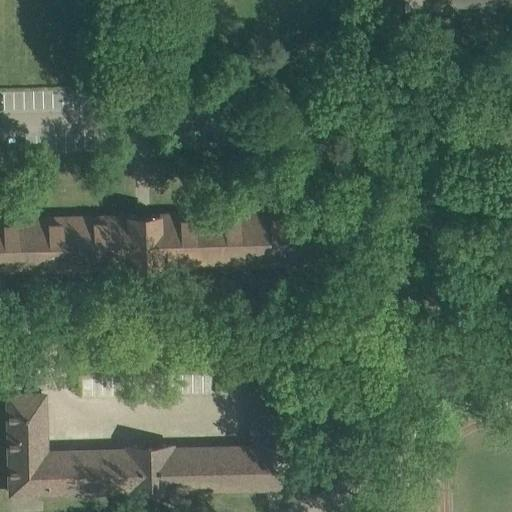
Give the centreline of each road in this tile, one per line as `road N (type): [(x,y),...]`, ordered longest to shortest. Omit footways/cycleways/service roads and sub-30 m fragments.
road 1 (unclassified): [(146,336),(398,331)]
road 2 (unclassified): [(398,331),(400,112)]
road 3 (unclassified): [(146,336),(140,120)]
road 4 (unclassified): [(140,120),(347,113)]
road 5 (unclassified): [(400,511),(398,331)]
road 6 (unclassified): [(0,340),(146,336)]
road 7 (unclassified): [(0,123),(140,120)]
